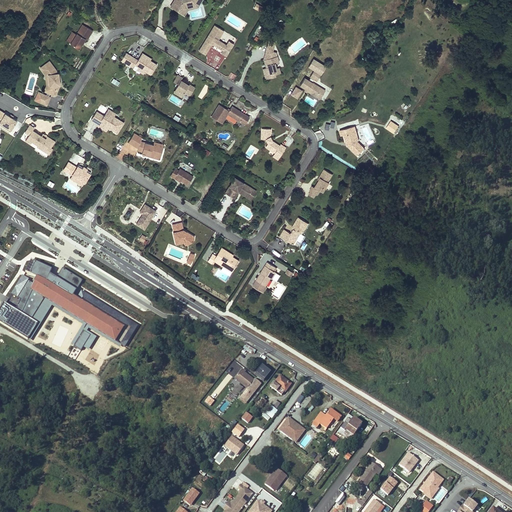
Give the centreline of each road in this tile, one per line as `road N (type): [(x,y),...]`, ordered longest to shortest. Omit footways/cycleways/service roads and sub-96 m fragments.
road 1 (residential): [(120,167),(240,239),(259,236),(314,146),(309,131),(139,27),(111,32),(66,104),(73,136)]
road 2 (secondary): [(81,230),(309,374)]
road 3 (residential): [(309,374),(207,511)]
